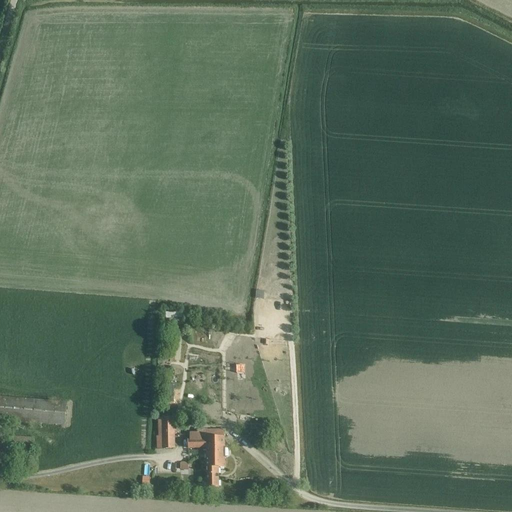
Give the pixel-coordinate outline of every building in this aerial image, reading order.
[(229,336),(229,344),(237,344),(238,336),(229,336)] [(0,398),(0,419),(63,424),(64,404),(0,398)] [(162,449),(174,449),(174,418),(162,418),(162,449)] [(207,488),(209,488),(218,488),(218,468),(225,468),(225,458),(225,448),(224,437),(224,430),(206,431),(198,431),(198,433),(190,434),(190,440),(188,440),(188,449),(206,448),(207,488)] [(30,450),(31,439),(11,438),(11,449),(30,450)]
